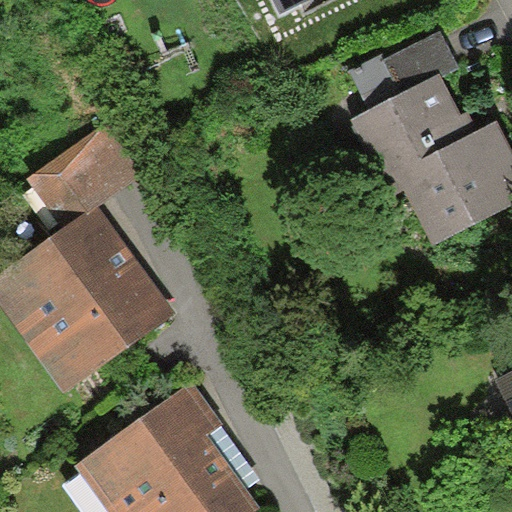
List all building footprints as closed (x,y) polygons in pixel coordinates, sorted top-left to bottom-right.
[(434,73),(341,123),(385,204),(400,196),(428,247),(511,200),(511,165),(488,121),(467,132),(434,73)] [(96,127),(41,167),(76,215),(131,176),(96,127)] [(85,213),(0,277),(0,324),(54,396),(162,315),(85,213)] [(511,437),(511,478),(511,479),(511,481),(511,366),(483,382),(511,437)] [(187,390),(77,470),(107,511),(239,511),(249,505),(201,440),(216,429),(187,390)]
